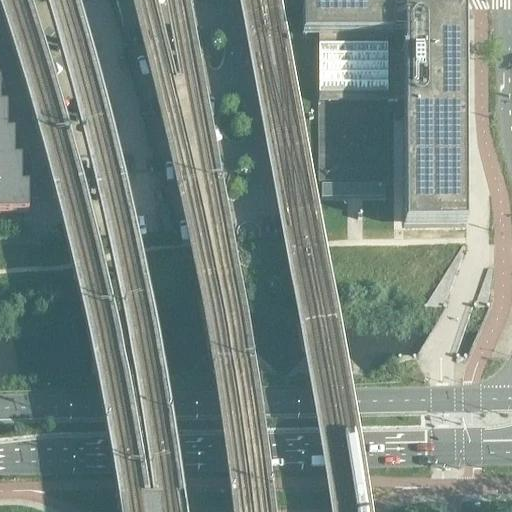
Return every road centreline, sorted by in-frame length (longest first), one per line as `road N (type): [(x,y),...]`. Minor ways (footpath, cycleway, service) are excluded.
road 1 (primary): [(511,399),(0,411)]
road 2 (primary): [(0,460),(511,449)]
road 3 (tertiary): [(509,0),(511,140)]
